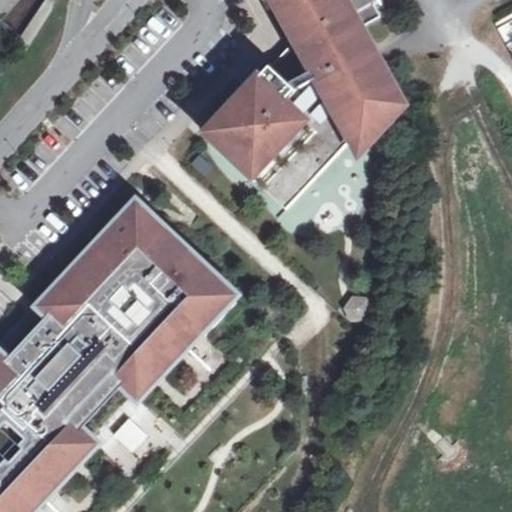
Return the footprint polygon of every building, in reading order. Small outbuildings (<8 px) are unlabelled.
[(273,0),(297,41),(207,137),(298,221),(404,107),(360,28),(380,17),(373,4),(380,0),(379,0),(273,0)] [(380,17),(381,18),(388,14),(380,0),(373,4),(380,17)] [(148,214),(135,203),(111,228),(116,233),(46,308),(4,353),(0,356),(0,511),(29,511),(25,509),(198,327),(206,334),(236,304),(144,218),(148,214)] [(343,316),(362,326),(373,305),(354,295),(343,316)] [(0,349),(4,353),(46,308),(40,302),(0,344),(0,349)] [(286,336),(299,348),(330,317),(317,305),(286,336)] [(106,426),(93,441),(124,467),(150,436),(132,420),(118,437),(106,426)]
